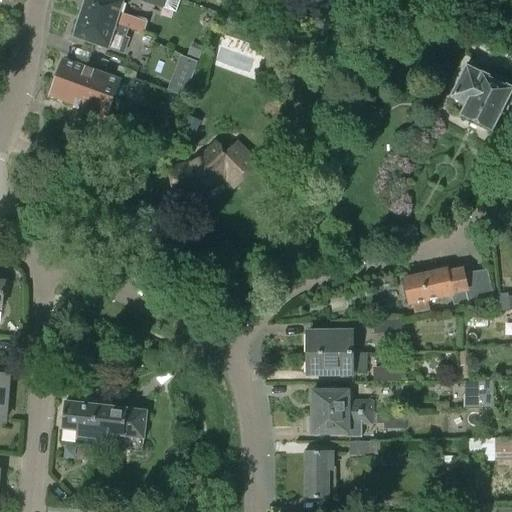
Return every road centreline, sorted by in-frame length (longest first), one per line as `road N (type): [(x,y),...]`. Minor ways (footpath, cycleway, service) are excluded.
road 1 (residential): [(511,170),(470,226),(441,247),(326,274),(273,304),(231,353)]
road 2 (residential): [(31,511),(42,269)]
road 3 (residential): [(231,353),(121,291),(42,269)]
road 4 (residential): [(253,511),(253,440),(231,353)]
